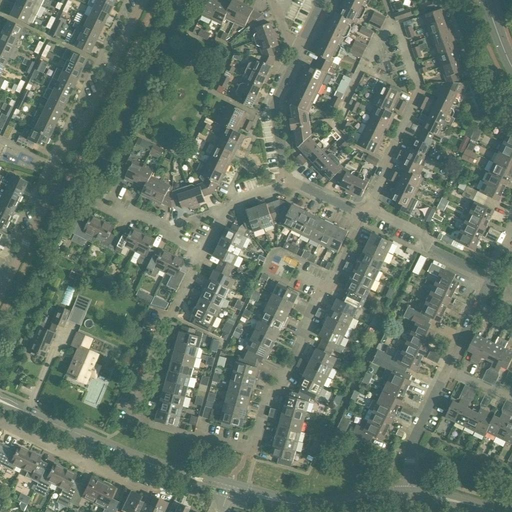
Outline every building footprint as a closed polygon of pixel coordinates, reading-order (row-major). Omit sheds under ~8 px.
[(27,0),(16,0),(14,5),(36,16),(40,6),(27,0)] [(89,0),(87,5),(92,7),(108,15),(113,5),(102,0),(89,0)] [(208,0),(201,15),(211,20),(221,1),(218,0),(208,0)] [(243,4),(235,0),(232,0),(230,5),(230,6),(224,18),(225,19),(234,24),(243,4)] [(360,0),(347,0),(346,0),(344,0),(342,4),(364,14),(366,10),(365,7),(367,4),(367,3),(360,0)] [(431,1),(426,3),(428,10),(446,4),(444,0),(436,0),(431,2),(431,1)] [(221,1),(211,20),(222,25),(225,19),(224,18),(230,6),(230,5),(221,1)] [(253,11),(254,9),(243,4),(234,24),(244,29),(247,23),(251,25),(262,15),(253,11)] [(353,22),(352,22),(357,24),(359,20),(362,19),(364,14),(342,4),(340,8),(343,10),(340,15),(353,22)] [(9,16),(25,23),(30,26),(31,25),(36,16),(14,5),(9,16)] [(92,7),(88,17),(103,24),(108,15),(92,7)] [(423,15),(427,26),(447,19),(443,9),(423,15)] [(396,21),(402,19),(407,17),(405,11),(394,15),(396,21)] [(374,12),(371,18),(383,24),(386,18),(374,12)] [(340,15),(336,13),(333,19),(330,18),(328,22),(350,33),(352,29),(351,26),(352,22),(353,22),(340,15)] [(44,28),(49,17),(45,15),(40,26),(44,28)] [(88,17),(83,15),(78,24),(99,34),(103,24),(88,17)] [(271,23),(265,25),(262,15),(251,25),(255,34),(253,37),(255,41),(277,33),(276,29),(273,30),(271,23)] [(369,24),(380,30),(383,24),(371,18),(369,24)] [(427,26),(430,36),(450,30),(447,19),(427,26)] [(17,38),(20,32),(26,35),(28,30),(7,20),(2,30),(17,38)] [(94,44),(99,34),(78,24),(74,22),(72,27),(75,28),(72,34),(94,44)] [(328,28),(326,34),(343,42),(345,38),(347,37),(350,33),(328,22),(326,27),(328,28)] [(55,38),(57,33),(60,28),(55,25),(50,36),(55,38)] [(359,32),(371,38),(374,32),(362,26),(359,32)] [(2,30),(0,34),(0,41),(13,47),(17,38),(2,30)] [(450,30),(430,36),(434,47),(454,40),(450,30)] [(262,57),(276,56),(279,51),(277,46),(279,46),(276,39),(279,38),(277,33),(255,41),(256,46),(259,47),(262,57)] [(89,54),(94,44),(72,34),(67,44),(89,54)] [(320,38),(318,43),(340,53),(342,49),(341,46),(343,42),(326,34),(323,39),(320,38)] [(32,54),(37,41),(33,39),(28,52),(32,54)] [(434,47),(437,57),(457,50),(454,40),(434,47)] [(0,41),(0,53),(8,57),(13,60),(18,50),(13,47),(0,41)] [(355,41),(352,47),(364,52),(367,47),(355,41)] [(320,57),(318,63),(330,69),(335,59),(338,58),(340,53),(318,43),(316,47),(319,49),(316,55),(320,57)] [(349,53),(361,58),(364,52),(352,47),(349,53)] [(61,59),(66,61),(82,69),(87,59),(73,52),(66,49),(61,59)] [(457,50),(437,57),(441,67),(461,60),(457,50)] [(8,57),(0,53),(0,65),(3,67),(20,75),(24,69),(13,64),(11,67),(5,64),(8,57)] [(250,64),(248,68),(269,78),(271,74),(269,72),(276,56),(262,57),(255,56),(255,58),(253,63),(250,64)] [(31,68),(34,63),(26,59),(23,60),(21,64),(27,66),(31,68)] [(39,60),(34,70),(38,72),(41,73),(46,63),(39,60)] [(441,67),(446,83),(461,83),(457,74),(465,71),(461,60),(441,67)] [(66,61),(62,71),(77,79),(82,69),(66,61)] [(330,69),(318,63),(315,68),(308,64),(303,75),(322,84),(330,69)] [(77,79),(62,71),(56,68),(51,78),(52,78),(73,88),(77,79)] [(264,81),(267,83),(269,78),(248,68),(246,72),(247,75),(244,79),(261,87),(264,81)] [(38,72),(34,70),(30,80),(34,82),(38,72)] [(303,75),(298,84),(318,94),(322,84),(303,75)] [(224,76),(222,81),(228,84),(231,79),(224,76)] [(68,98),(73,88),(52,78),(47,88),(68,98)] [(261,94),(259,93),(261,87),(244,79),(244,81),(239,82),(240,84),(238,89),(259,99),(261,94)] [(228,84),(222,81),(219,86),(220,86),(224,88),(226,89),(228,84)] [(376,94),(395,103),(398,105),(404,108),(407,103),(398,98),(400,93),(377,81),(372,92),(376,94)] [(436,97),(439,98),(455,107),(457,108),(460,103),(458,100),(456,99),(458,94),(460,95),(464,94),(468,83),(461,83),(446,83),(441,93),(439,92),(436,97)] [(318,94),(298,84),(293,94),(313,104),(318,94)] [(63,108),(68,98),(47,88),(42,98),(47,100),(63,108)] [(236,93),(237,96),(235,100),(251,108),(254,102),(257,103),(259,99),(238,89),(236,93)] [(291,106),(291,105),(309,114),(309,113),(313,104),(293,94),(288,104),(291,106)] [(395,103),(376,94),(371,104),(376,106),(391,113),(391,112),(395,103)] [(455,107),(439,98),(436,103),(434,102),(433,100),(423,96),(420,101),(452,117),(454,113),(453,111),(455,107)] [(40,104),(38,107),(58,117),(63,108),(47,100),(45,106),(40,104)] [(432,113),(429,118),(446,126),(448,122),(450,121),(452,117),(420,101),(417,107),(427,112),(429,112),(432,113)] [(247,112),(228,103),(223,114),(242,123),(247,112)] [(12,107),(8,105),(3,115),(7,117),(12,107)] [(291,105),(291,106),(293,119),(290,120),(291,125),(310,122),(309,114),(291,105)] [(358,109),(352,106),(349,111),(356,114),(358,109)] [(376,106),(371,115),(390,125),(395,114),(391,112),(391,113),(376,106)] [(33,117),(38,120),(54,127),(58,117),(38,107),(33,117)] [(20,111),(16,109),(11,118),(18,121),(20,117),(17,116),(20,111)] [(237,132),(242,123),(223,114),(218,124),(224,127),(224,126),(237,132)] [(367,125),(386,134),(390,125),(371,115),(367,125)] [(427,123),(421,135),(433,140),(440,144),(442,138),(441,137),(443,133),(446,132),(448,127),(446,126),(429,118),(427,117),(424,122),(427,123)] [(34,129),(49,137),(54,127),(38,120),(35,126),(34,129)] [(349,128),(342,125),(340,130),(346,133),(349,128)] [(386,134),(367,125),(362,135),(381,144),(386,134)] [(244,135),(237,132),(224,126),(224,127),(219,136),(239,145),(244,135)] [(311,126),(292,129),(292,134),(295,134),(297,147),(298,147),(312,134),(311,126)] [(202,127),(199,132),(206,136),(208,131),(202,127)] [(49,138),(49,137),(34,129),(32,128),(32,129),(26,140),(19,136),(16,142),(27,147),(30,141),(44,148),(46,144),(48,144),(50,139),(49,138)] [(475,130),(473,134),(480,138),(482,133),(475,130)] [(295,159),(299,162),(320,141),(317,138),(315,138),(312,135),(312,134),(298,147),(302,152),(295,159)] [(362,135),(357,145),(376,154),(381,144),(362,135)] [(431,146),(433,140),(421,135),(418,140),(414,138),(409,148),(429,157),(433,147),(431,146)] [(219,136),(215,146),(234,155),(239,145),(219,136)] [(462,154),(470,139),(465,136),(459,148),(457,148),(456,151),(462,154)] [(309,159),(314,164),(327,151),(324,148),(324,145),(320,141),(299,162),(302,166),(309,159)] [(195,142),(193,147),(199,150),(201,145),(195,142)] [(343,151),(349,146),(345,142),(339,147),(343,151)] [(472,151),(475,144),(470,142),(467,149),(472,151)] [(511,147),(504,143),(499,153),(511,159),(511,147)] [(164,151),(154,146),(149,154),(160,159),(161,157),(164,151)] [(215,146),(210,155),(229,165),(234,155),(215,146)] [(347,155),(353,150),(349,146),(343,151),(347,155)] [(199,150),(193,147),(190,152),(197,155),(199,150)] [(402,157),(405,158),(424,167),(429,157),(409,148),(407,153),(398,149),(396,154),(402,157)] [(472,164),(477,154),(466,149),(463,155),(461,159),(472,164)] [(316,170),(320,174),(337,158),(333,155),(331,154),(327,151),(314,164),(318,168),(316,170)] [(511,159),(499,153),(494,163),(511,171),(511,159)] [(210,155),(205,165),(225,174),(229,165),(210,155)] [(366,161),(376,166),(379,160),(368,155),(366,161)] [(135,184),(144,165),(129,158),(123,170),(128,172),(124,179),(135,184)] [(320,174),(323,178),(325,176),(330,181),(333,177),(343,167),(340,164),(340,161),(337,158),(320,174)] [(399,168),(404,170),(404,169),(419,177),(419,176),(424,167),(405,158),(399,168)] [(170,161),(165,159),(162,166),(167,168),(170,161)] [(511,171),(494,163),(489,173),(508,182),(510,177),(511,177),(511,171)] [(139,191),(142,193),(143,193),(151,176),(154,170),(144,165),(135,184),(141,187),(139,191)] [(220,185),(225,174),(205,165),(200,176),(201,176),(199,178),(204,183),(213,193),(218,184),(220,185)] [(345,192),(349,194),(360,173),(355,171),(352,172),(344,168),(343,167),(333,177),(342,182),(340,187),(346,189),(345,192)] [(393,170),(390,175),(418,188),(423,178),(419,176),(419,177),(404,169),(404,170),(401,175),(393,170)] [(2,177),(0,182),(22,192),(27,182),(21,179),(21,178),(16,175),(16,177),(8,173),(5,179),(2,177)] [(361,197),(369,180),(365,179),(364,175),(360,173),(349,194),(354,196),(355,194),(361,197)] [(489,173),(485,182),(503,191),(508,182),(489,173)] [(397,184),(395,189),(414,198),(418,188),(390,175),(388,179),(394,182),(397,184)] [(141,195),(151,200),(160,181),(151,176),(143,193),(142,193),(141,195)] [(173,187),(160,181),(151,200),(161,205),(162,203),(171,208),(172,193),(173,187)] [(0,182),(0,193),(18,202),(22,192),(0,182)] [(498,201),(503,191),(485,182),(480,192),(498,201)] [(191,185),(187,186),(195,208),(200,207),(199,204),(205,202),(204,197),(213,193),(204,183),(195,186),(191,185)] [(190,210),(195,208),(187,186),(183,188),(181,190),(172,193),(171,208),(181,204),(183,210),(189,207),(190,210)] [(465,191),(475,196),(478,192),(467,186),(465,191)] [(418,200),(414,198),(395,189),(390,199),(397,203),(394,208),(410,216),(418,200)] [(470,212),(489,221),(494,211),(473,201),(475,196),(465,191),(462,196),(471,201),(469,206),(472,208),(470,212)] [(0,205),(13,212),(18,202),(0,193),(0,205)] [(0,217),(8,221),(13,212),(0,205),(0,217)] [(274,226),(278,225),(279,212),(276,212),(273,206),(268,208),(267,205),(257,208),(264,229),(274,226)] [(282,226),(292,230),(301,210),(296,207),(296,208),(291,206),(290,209),(285,206),(281,213),(279,212),(278,225),(282,226)] [(244,223),(242,225),(247,231),(252,229),(254,233),(264,229),(257,208),(247,212),(248,215),(242,217),(244,223)] [(307,212),(301,210),(292,230),(301,235),(310,215),(306,213),(307,212)] [(484,231),(489,221),(470,212),(466,222),(484,231)] [(301,235),(310,239),(320,219),(315,216),(314,217),(310,215),(301,235)] [(88,236),(94,239),(103,221),(92,216),(88,222),(77,217),(70,232),(86,241),(88,236)] [(0,229),(4,231),(8,221),(0,217),(0,229)] [(325,221),(320,219),(310,239),(319,244),(328,224),(324,222),(325,221)] [(100,242),(98,246),(114,254),(121,238),(111,233),(114,226),(103,221),(94,239),(100,242)] [(466,222),(461,231),(480,240),(484,231),(466,222)] [(224,238),(243,247),(248,238),(244,236),(247,231),(242,225),(240,227),(234,224),(231,229),(228,228),(224,238)] [(319,244),(328,248),(338,228),(333,225),(332,226),(328,224),(319,244)] [(343,230),(338,228),(328,248),(338,253),(347,233),(343,231),(343,230)] [(490,228),(488,233),(499,238),(501,233),(490,228)] [(131,233),(125,230),(121,238),(114,254),(115,251),(126,257),(129,249),(135,252),(144,234),(133,229),(131,233)] [(475,251),(480,240),(461,231),(456,242),(475,251)] [(488,233),(485,237),(496,243),(499,238),(488,233)] [(148,268),(153,257),(155,252),(150,249),(155,240),(144,234),(135,252),(132,257),(139,260),(138,262),(148,267),(148,268)] [(374,234),(369,243),(388,253),(393,243),(374,234)] [(454,240),(443,235),(441,240),(452,245),(454,240)] [(224,238),(219,247),(239,256),(243,247),(224,238)] [(384,262),(388,253),(369,243),(365,253),(384,262)] [(232,272),(239,256),(219,247),(214,257),(221,260),(218,265),(232,272)] [(163,250),(161,254),(155,252),(153,257),(148,268),(148,267),(145,273),(156,278),(159,271),(165,274),(174,256),(163,250)] [(365,253),(360,262),(380,271),(384,262),(365,253)] [(185,261),(174,256),(165,274),(171,276),(168,284),(170,285),(171,288),(177,291),(186,273),(180,271),(185,261)] [(375,280),(380,271),(360,262),(356,271),(375,280)] [(440,275),(436,284),(454,293),(459,283),(453,280),(456,275),(433,264),(430,270),(440,275)] [(229,277),(232,272),(218,265),(211,280),(230,290),(235,280),(229,277)] [(76,279),(81,281),(84,273),(79,271),(76,279)] [(356,271),(351,280),(371,290),(375,280),(356,271)] [(208,284),(206,289),(226,299),(230,290),(211,280),(209,284),(208,284)] [(366,300),(371,290),(351,280),(344,295),(363,305),(371,308),(373,304),(368,302),(369,301),(366,300)] [(274,294),(281,297),(293,303),(297,293),(278,284),(274,294)] [(449,303),(454,293),(436,284),(431,294),(449,303)] [(221,308),(226,299),(206,289),(203,294),(204,295),(202,298),(221,308)] [(136,296),(146,301),(149,296),(139,291),(136,296)] [(293,303),(281,297),(274,294),(265,312),(284,321),(286,317),(287,318),(289,313),(292,307),(291,307),(293,303)] [(431,294),(426,303),(445,312),(447,308),(450,309),(461,315),(464,310),(453,304),(449,303),(431,294)] [(335,303),(333,308),(354,318),(358,309),(361,310),(363,305),(344,295),(341,301),(339,299),(336,304),(335,303)] [(199,302),(197,307),(217,317),(221,308),(202,298),(200,302),(199,302)] [(76,299),(72,309),(85,315),(89,305),(76,299)] [(455,300),(453,304),(464,310),(466,305),(455,300)] [(162,301),(159,307),(167,309),(169,304),(162,301)] [(440,323),(445,312),(426,303),(421,314),(408,307),(406,312),(429,323),(431,318),(440,323)] [(51,323),(48,330),(38,326),(31,343),(27,352),(33,355),(34,353),(44,357),(54,333),(57,325),(63,328),(70,311),(58,306),(50,323),(51,323)] [(212,327),(217,317),(197,307),(194,312),(195,313),(193,317),(196,319),(193,324),(206,331),(209,325),(212,327)] [(331,314),(329,318),(349,328),(354,318),(333,308),(330,314),(331,314)] [(265,312),(260,321),(280,331),(283,326),(282,325),(284,321),(265,312)] [(416,323),(411,333),(430,342),(435,332),(429,329),(431,324),(429,323),(406,312),(403,317),(416,323)] [(486,312),(483,319),(493,324),(496,317),(486,312)] [(493,324),(503,328),(506,322),(496,317),(493,324)] [(326,322),(324,327),(345,337),(349,328),(329,318),(327,322),(326,322)] [(260,321),(256,330),(275,340),(277,336),(278,336),(280,331),(260,321)] [(183,326),(178,342),(199,348),(203,333),(196,330),(183,326)] [(341,346),(345,337),(324,327),(321,332),(322,332),(320,337),(323,338),(320,344),(333,350),(341,354),(345,348),(344,348),(344,347),(341,346)] [(270,349),(275,340),(256,330),(251,340),(270,349)] [(224,331),(221,338),(226,340),(229,334),(224,331)] [(92,339),(77,333),(72,345),(77,348),(65,374),(84,382),(87,374),(91,376),(96,374),(98,370),(96,366),(92,364),(96,354),(88,350),(92,339)] [(426,352),(430,342),(411,333),(407,342),(426,352)] [(470,362),(473,364),(485,339),(475,335),(467,351),(473,353),(472,355),(474,357),(471,359),(470,362)] [(481,359),(482,357),(487,360),(495,344),(485,339),(473,364),(477,365),(478,363),(479,359),(481,359)] [(251,340),(243,357),(259,362),(263,364),(270,349),(251,340)] [(174,352),(196,358),(199,348),(178,342),(177,346),(176,346),(174,352)] [(407,342),(402,352),(421,362),(426,352),(407,342)] [(320,344),(313,359),(333,369),(338,359),(331,356),(333,350),(320,344)] [(489,371),(493,373),(505,349),(495,344),(487,360),(493,363),(492,365),(493,366),(491,368),(489,371)] [(432,349),(429,353),(440,359),(442,354),(432,349)] [(507,370),(511,358),(511,352),(505,349),(493,373),(496,375),(498,372),(498,368),(500,369),(501,367),(507,370)] [(174,357),(173,362),(194,367),(196,358),(174,352),(173,357),(174,357)] [(416,372),(421,362),(402,352),(399,359),(395,357),(394,361),(384,356),(382,361),(405,372),(407,368),(416,372)] [(429,353),(427,359),(437,364),(440,359),(429,353)] [(240,359),(239,362),(237,362),(234,372),(254,377),(259,362),(243,357),(242,359),(240,359)] [(309,368),(328,378),(333,369),(313,359),(309,368)] [(393,373),(388,382),(406,391),(411,381),(403,377),(405,372),(382,361),(380,366),(393,373)] [(169,371),(191,377),(194,367),(173,362),(172,366),(171,366),(169,371)] [(309,368),(304,377),(324,387),(328,378),(309,368)] [(169,377),(168,381),(188,387),(191,377),(169,371),(168,377),(169,377)] [(234,372),(231,382),(252,387),(254,377),(234,372)] [(310,399),(316,402),(319,397),(324,387),(304,377),(297,392),(310,399)] [(165,385),(164,391),(185,397),(188,387),(168,381),(166,386),(165,385)] [(231,382),(228,391),(249,397),(252,387),(231,382)] [(402,401),(406,391),(388,382),(383,392),(402,401)] [(286,400),(285,406),(306,412),(310,399),(297,392),(290,390),(287,401),(286,400)] [(162,401),(183,407),(185,397),(164,391),(162,396),(163,397),(162,401)] [(246,407),(249,397),(228,391),(226,401),(246,407)] [(383,392),(378,402),(397,411),(402,401),(383,392)] [(332,405),(338,407),(343,397),(337,394),(332,405)] [(445,417),(455,422),(467,398),(461,395),(459,398),(459,401),(457,401),(451,398),(445,410),(448,411),(445,417)] [(470,399),(467,398),(455,422),(465,427),(473,411),(467,408),(468,406),(467,405),(469,403),(470,399)] [(397,411),(378,402),(374,400),(369,409),(374,412),(392,421),(397,411)] [(162,401),(159,411),(180,417),(183,407),(162,401)] [(226,401),(223,411),(244,417),(246,407),(226,401)] [(465,427),(474,432),(486,407),(483,405),(481,409),(481,412),(479,411),(478,413),(473,411),(465,427)] [(304,422),(306,412),(285,406),(283,412),(284,412),(283,416),(304,422)] [(202,418),(208,419),(209,420),(212,409),(205,407),(202,418)] [(474,432),(484,436),(492,420),(487,417),(488,416),(486,414),(488,412),(490,409),(486,407),(474,432)] [(411,418),(414,413),(403,408),(400,413),(411,418)] [(156,422),(177,427),(180,417),(159,411),(156,422)] [(241,427),(244,417),(223,411),(220,422),(222,422),(221,426),(232,429),(233,425),(241,427)] [(494,416),(492,420),(484,436),(485,437),(486,433),(496,437),(508,412),(504,411),(503,413),(503,417),(500,417),(500,419),(494,416)] [(374,412),(369,421),(387,430),(392,421),(374,412)] [(496,437),(505,442),(511,427),(511,424),(508,423),(509,421),(507,419),(509,417),(511,414),(508,412),(496,437)] [(398,417),(409,423),(411,418),(400,413),(398,417)] [(281,420),(279,426),(301,432),(304,422),(283,416),(282,420),(281,420)] [(387,430),(369,421),(364,419),(361,426),(357,424),(351,436),(369,445),(373,436),(382,441),(387,430)] [(298,442),(301,432),(279,426),(278,431),(279,432),(278,436),(298,442)] [(339,426),(336,431),(342,433),(344,434),(347,429),(339,426)] [(275,440),(274,445),(296,452),(298,442),(278,436),(276,440),(275,440)] [(293,462),(296,452),(274,445),(272,451),(273,451),(272,456),(279,458),(277,464),(291,467),(292,462),(293,462)] [(15,466),(21,469),(29,452),(18,446),(15,453),(7,449),(0,462),(0,464),(13,471),(15,466)] [(37,486),(44,471),(46,468),(37,464),(40,457),(29,452),(21,469),(27,472),(24,477),(37,483),(36,486),(37,486)] [(50,484),(56,487),(65,469),(54,464),(50,473),(44,471),(37,486),(47,491),(50,484)] [(69,502),(77,486),(71,484),(76,474),(65,469),(56,487),(62,489),(59,497),(69,502)] [(85,490),(77,486),(69,502),(69,503),(77,507),(82,498),(93,503),(103,483),(97,480),(97,479),(91,476),(85,490)] [(108,502),(110,498),(115,488),(109,485),(109,486),(103,483),(93,503),(104,509),(102,511),(115,511),(118,507),(108,502)] [(139,511),(142,506),(144,502),(138,500),(141,496),(131,491),(125,502),(123,501),(120,507),(122,508),(121,510),(125,511),(139,511)] [(142,506),(139,511),(162,511),(167,503),(158,499),(158,500),(153,498),(149,508),(142,506)]
